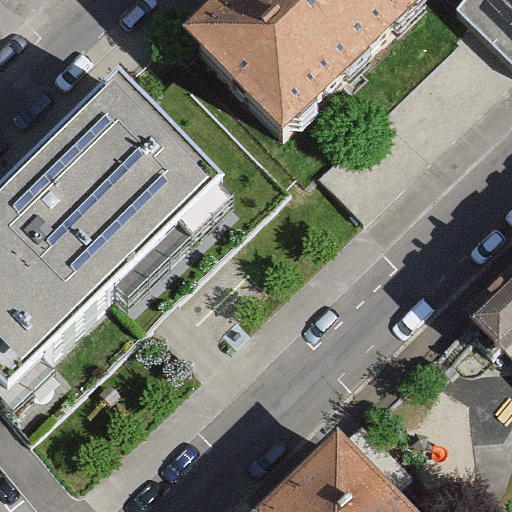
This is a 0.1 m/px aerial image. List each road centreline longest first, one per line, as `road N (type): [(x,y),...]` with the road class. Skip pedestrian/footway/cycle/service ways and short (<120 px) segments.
road 1 (residential): [(169,511),(511,181)]
road 2 (residential): [(0,89),(94,0)]
